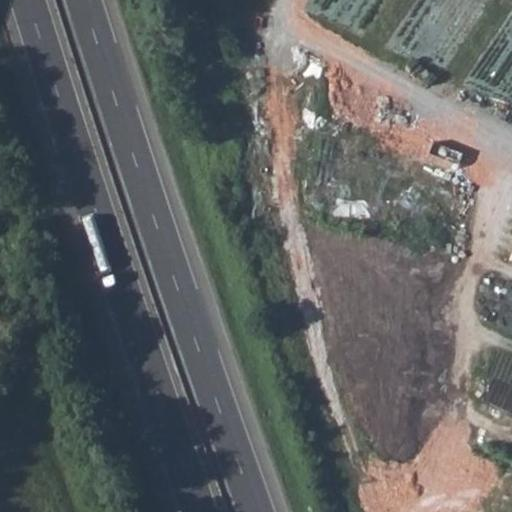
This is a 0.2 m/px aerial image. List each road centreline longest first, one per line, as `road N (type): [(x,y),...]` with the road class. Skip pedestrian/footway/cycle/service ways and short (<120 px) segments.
road 1 (trunk): [(256,511),(83,0)]
road 2 (trunk): [(28,0),(200,511)]
